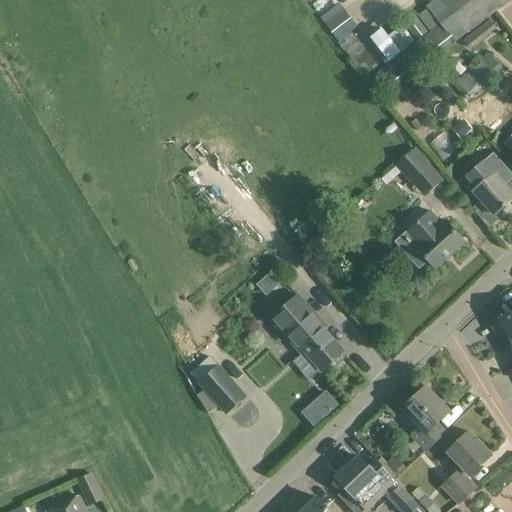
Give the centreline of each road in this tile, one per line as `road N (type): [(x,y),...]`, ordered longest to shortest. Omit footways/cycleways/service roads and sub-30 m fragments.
road 1 (unclassified): [(248,511),(444,326)]
road 2 (residential): [(511,429),(444,326)]
